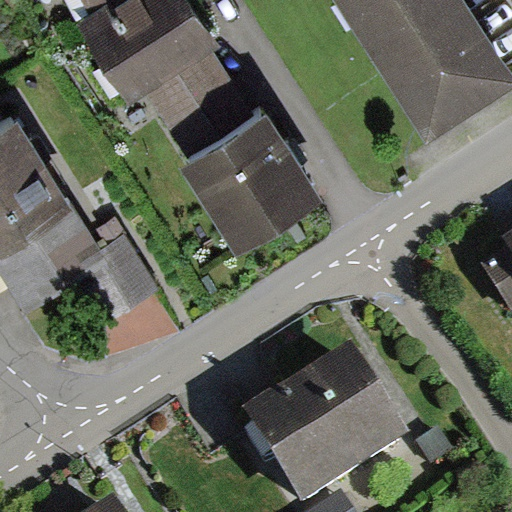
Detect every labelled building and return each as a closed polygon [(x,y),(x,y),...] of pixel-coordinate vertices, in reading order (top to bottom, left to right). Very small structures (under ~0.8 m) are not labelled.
[(215,51),(221,47),(192,0),(83,0),(93,15),(77,24),(129,106),(147,95),(215,51)] [(506,68),(464,0),(342,0),(417,122),(506,68)] [(255,115),(215,51),(147,95),(190,158),(255,115)] [(321,199),(262,110),(255,115),(190,158),(180,165),(240,253),(321,199)] [(37,151),(19,122),(0,134),(0,261),(30,309),(84,275),(112,318),(160,287),(128,237),(102,254),(37,151)] [(511,233),(505,238),(511,245),(487,261),(511,299),(511,233)] [(409,431),(349,338),(247,405),(307,497),(409,431)] [(127,511),(113,490),(78,511),(127,511)]
